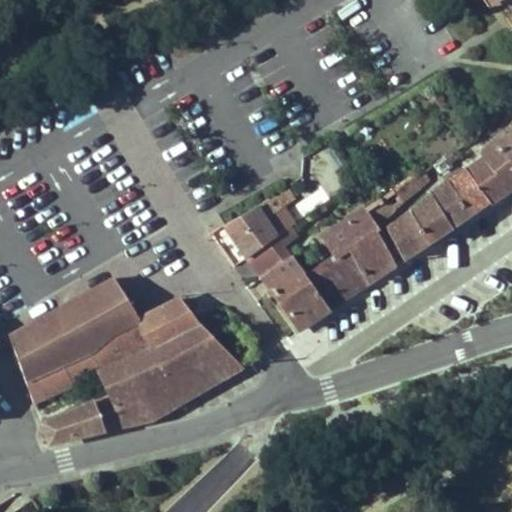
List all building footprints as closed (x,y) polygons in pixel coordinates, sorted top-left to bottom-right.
[(511,0),(499,0),(510,15),(511,17),(511,0)] [(511,134),(509,130),(494,143),(511,164),(511,134)] [(480,155),(483,159),(506,189),(511,184),(511,164),(494,143),(480,155)] [(483,159),(467,170),(489,200),(506,189),(483,159)] [(425,169),(395,188),(404,202),(431,178),(425,169)] [(467,170),(449,182),(470,212),(489,200),(467,170)] [(449,182),(433,195),(452,225),(470,212),(449,182)] [(285,185),(223,223),(248,257),(277,235),(292,225),(295,223),(284,206),(294,199),(285,185)] [(395,188),(364,208),(376,225),(404,202),(395,188)] [(433,195),(410,212),(427,242),(452,225),(433,195)] [(320,236),(334,255),(305,274),(329,309),(368,282),(347,250),(375,232),(378,228),(376,225),(364,208),(363,206),(320,236)] [(404,257),(427,242),(410,212),(387,229),(404,257)] [(277,235),(248,257),(262,276),(292,255),(286,247),(300,237),(292,225),(277,235)] [(375,232),(347,250),(368,282),(395,264),(375,232)] [(299,329),(329,309),(305,274),(292,255),(262,276),(299,329)] [(107,393),(43,424),(49,444),(151,420),(170,410),(247,366),(202,321),(180,292),(139,312),(115,271),(8,330),(34,403),(98,374),(107,393)]
